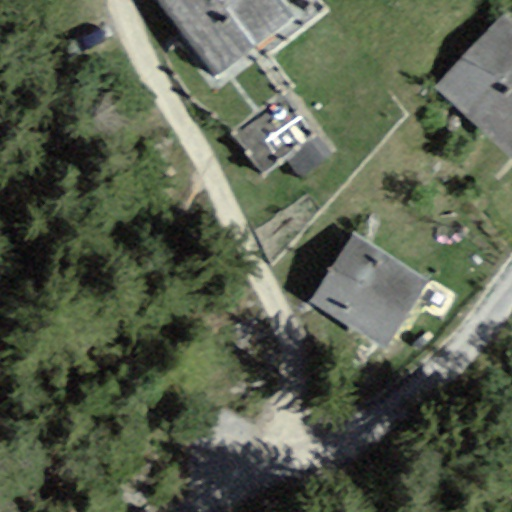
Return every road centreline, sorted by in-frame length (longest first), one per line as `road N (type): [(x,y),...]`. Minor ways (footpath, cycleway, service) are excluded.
road 1 (track): [(323,461),(274,323),(123,35),(116,0)]
road 2 (track): [(511,285),(440,380),(323,461)]
road 3 (track): [(323,461),(206,511)]
